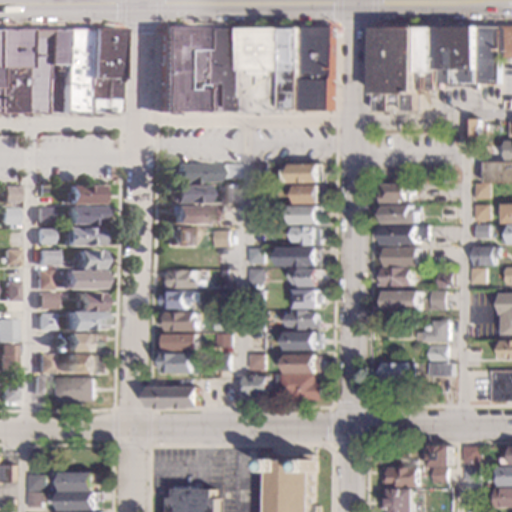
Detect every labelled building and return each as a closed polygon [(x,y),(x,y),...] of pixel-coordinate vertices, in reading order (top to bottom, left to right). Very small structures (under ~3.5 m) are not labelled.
[(511,57),(503,57),(504,26),(511,25),(511,57)] [(417,111),(402,111),(402,104),(391,104),(391,112),(376,112),(376,26),(418,26),(417,111)] [(479,84),(440,83),(440,26),(480,27),(479,84)] [(501,84),(481,83),(482,26),(502,26),(501,84)] [(436,91),(419,91),(419,27),(437,27),(436,91)] [(335,110),(243,109),(243,98),(241,98),(241,112),(212,111),(212,107),(198,107),(198,116),(154,115),(156,29),(242,30),(242,28),(303,29),(336,30),(335,110)] [(117,113),(60,114),(60,66),(42,66),(43,115),(0,115),(0,30),(116,29),(117,113)] [(482,135),(481,135),(481,142),(468,142),(468,119),(482,119),(482,135)] [(491,154),(483,154),(483,146),(491,146),(491,154)] [(511,182),(485,183),(485,163),(511,162),(511,182)] [(210,184),(191,183),(191,184),(178,184),(178,183),(169,183),(169,182),(164,182),(164,167),(168,167),(168,164),(210,165),(210,184)] [(269,179),(253,179),(253,164),(269,165),(269,179)] [(322,183),(292,183),(292,182),(285,182),(285,168),(292,168),(292,164),(322,164),(322,183)] [(234,179),(220,179),(220,165),(234,165),(234,179)] [(410,200),(405,200),(405,203),(381,202),(381,194),(383,194),(383,193),(385,193),(385,183),(410,184),(410,200)] [(490,199),(475,199),(475,184),(490,184),(490,199)] [(98,194),(102,194),(102,205),(64,205),(65,186),(98,186),(98,194)] [(204,205),(170,204),(170,203),(164,203),(164,192),(169,192),(169,186),(204,186),(204,205)] [(234,187),(234,204),(219,204),(219,186),(234,187)] [(327,204),(298,203),(298,193),(290,193),(290,186),(327,187),(327,204)] [(17,203),(1,203),(1,188),(17,188),(17,203)] [(269,200),(251,200),(251,189),(269,189),(269,200)] [(416,215),(420,215),(420,224),(386,223),(386,214),(381,214),(381,207),(386,207),(386,204),(416,205),(416,215)] [(491,221),(475,221),(474,205),(490,204),(491,221)] [(205,207),(205,225),(169,225),(169,216),(164,216),(165,208),(169,208),(169,206),(205,207)] [(323,208),(326,208),(326,218),(322,218),(322,225),(294,224),(294,223),(287,223),(287,207),(293,207),(293,206),(323,206),(323,208)] [(100,225),(60,225),(60,220),(62,220),(63,207),(101,207),(100,225)] [(49,224),(34,224),(34,208),(49,208),(49,224)] [(15,226),(0,226),(0,210),(15,210),(15,226)] [(267,226),(251,225),(252,211),(268,211),(267,226)] [(511,243),(511,242),(502,242),(502,227),(511,227),(511,225),(511,224),(511,243)] [(422,226),(431,226),(431,241),(421,241),(421,245),(381,244),(381,225),(422,225),(422,226)] [(490,225),(490,238),(476,238),(476,225),(490,225)] [(196,247),(169,247),(169,240),(167,240),(167,232),(168,232),(169,226),(196,227),(196,247)] [(318,239),(317,239),(317,246),(305,245),(305,242),(297,242),(297,236),(290,236),(290,227),(319,227),(318,239)] [(103,246),(62,245),(62,228),(103,229),(103,246)] [(49,246),(34,246),(34,230),(50,231),(49,246)] [(232,246),(216,246),(217,231),(232,231),(232,246)] [(496,247),(501,247),(501,259),(496,259),(496,266),(475,267),(475,246),(496,246),(496,247)] [(423,266),(388,266),(388,258),(381,258),(381,247),(423,248),(423,266)] [(321,256),(326,256),(326,266),(314,266),(314,268),(281,266),(281,248),(321,248),(321,256)] [(194,267),(161,267),(161,250),(167,250),(167,249),(194,249),(194,267)] [(266,264),(250,263),(251,249),(266,249),(266,264)] [(49,266),(33,265),(33,250),(49,250),(49,266)] [(17,265),(2,265),(2,251),(17,251),(17,265)] [(233,264),(217,264),(218,251),(233,251),(233,264)] [(102,269),(73,269),(73,267),(70,266),(70,261),(74,261),(74,253),(102,253),(102,269)] [(415,286),(384,286),(384,285),(379,285),(379,269),(384,269),(384,268),(415,268),(415,286)] [(265,283),(251,283),(251,269),(265,270),(265,283)] [(324,279),(321,279),(321,287),(302,286),(302,285),(293,285),(293,269),(324,269),(324,279)] [(486,284),(471,284),(471,269),(486,269),(486,284)] [(201,272),(209,272),(209,277),(210,277),(210,287),(202,287),(202,289),(165,288),(165,271),(171,271),(171,270),(201,271),(201,272)] [(49,271),(49,291),(33,291),(34,271),(49,271)] [(102,290),(60,289),(60,272),(62,272),(103,273),(102,290)] [(454,288),(438,288),(438,273),(454,273),(454,288)] [(17,302),(2,302),(2,283),(17,283),(17,302)] [(420,310),(408,310),(408,307),(402,307),(402,310),(391,310),(391,307),(383,307),(383,309),(378,309),(378,307),(376,307),(376,288),(420,288),(420,310)] [(320,295),(325,295),(325,304),(321,304),(321,308),(294,308),(294,298),(297,299),(297,289),(320,289),(320,295)] [(200,291),(200,303),(191,303),(191,309),(166,309),(166,290),(200,291)] [(447,291),(446,311),(431,310),(432,290),(447,291)] [(267,306),(251,305),(251,291),(267,291),(267,306)] [(53,299),(49,299),(49,308),(32,308),(32,292),(53,293),(53,299)] [(511,335),(505,335),(505,334),(501,334),(501,326),(505,326),(505,319),(502,319),(501,308),(500,308),(500,297),(501,297),(501,294),(511,293),(511,335)] [(100,312),(73,312),(73,309),(70,309),(70,303),(73,303),(74,294),(100,294),(100,312)] [(234,307),(218,307),(218,296),(234,297),(234,307)] [(323,330),(289,329),(290,314),(293,314),(293,310),(323,311),(323,330)] [(199,318),(201,318),(201,331),(186,331),(186,333),(177,333),(177,331),(168,331),(168,321),(163,321),(163,312),(168,313),(168,311),(199,311),(199,318)] [(102,329),(88,329),(88,331),(63,331),(63,313),(102,313),(102,329)] [(51,331),(35,331),(35,314),(51,314),(51,331)] [(232,330),(217,330),(217,316),(233,316),(232,330)] [(266,331),(251,331),(251,316),(266,316),(266,331)] [(450,321),(450,341),(425,341),(425,340),(422,340),(422,332),(434,332),(434,320),(450,321)] [(13,343),(0,343),(0,321),(13,321),(13,343)] [(320,350),(289,350),(289,342),(286,342),(286,332),(320,333),(320,350)] [(202,351),(167,350),(167,341),(164,341),(164,333),(202,333),(202,351)] [(98,352),(62,352),(62,334),(99,335),(98,352)] [(235,347),(218,347),(218,334),(235,334),(235,347)] [(511,360),(502,360),(502,340),(511,340),(511,360)] [(448,361),(430,361),(430,345),(448,345),(448,361)] [(13,372),(0,372),(0,346),(13,346),(13,372)] [(198,364),(203,364),(203,373),(162,372),(162,353),(198,353),(198,364)] [(319,360),(322,360),(322,373),(286,373),(286,364),(289,364),(289,354),(320,354),(319,360)] [(51,375),(34,375),(35,355),(51,355),(51,375)] [(98,364),(102,364),(102,373),(61,372),(62,355),(98,355),(98,364)] [(232,371),(218,371),(218,355),(232,355),(232,371)] [(267,370),(251,370),(251,355),(267,355),(267,370)] [(418,364),(417,380),(413,380),(413,382),(402,382),(401,383),(384,382),(384,363),(418,364)] [(455,376),(432,376),(432,363),(455,363),(455,376)] [(511,404),(492,404),(493,369),(511,369),(511,404)] [(319,382),(324,382),(324,400),(294,400),(294,395),(283,395),(283,389),(277,389),(278,374),(319,375),(319,382)] [(271,396),(261,395),(261,400),(248,400),(248,376),(271,376),(271,396)] [(46,395),(31,395),(31,377),(37,377),(46,377),(46,395)] [(99,401),(62,400),(62,378),(99,378),(99,401)] [(201,408),(192,408),(192,410),(179,409),(179,408),(171,408),(171,410),(158,409),(158,408),(151,408),(151,386),(201,386),(201,408)] [(14,401),(0,401),(0,387),(14,387),(14,401)] [(454,467),(432,467),(432,465),(427,465),(427,448),(433,448),(433,446),(454,446),(454,467)] [(482,447),(482,464),(464,464),(464,447),(482,447)] [(282,460),(316,461),(314,511),(265,511),(266,505),(270,505),(271,460),(269,460),(269,454),(282,455),(282,460)] [(0,466),(15,466),(15,482),(0,482),(0,466)] [(511,484),(499,485),(499,473),(501,472),(501,467),(511,467),(511,484)] [(422,487),(384,487),(384,468),(422,468),(422,487)] [(450,483),(435,483),(435,468),(450,468),(450,483)] [(482,481),(467,482),(467,468),(481,468),(482,481)] [(95,491),(63,491),(63,484),(59,484),(59,474),(63,474),(63,472),(95,472),(95,491)] [(45,491),(28,491),(29,474),(42,474),(45,474),(45,491)] [(511,507),(498,507),(498,488),(511,487),(511,507)] [(216,499),(221,499),(220,511),(170,511),(171,498),(176,498),(177,489),(216,489),(216,499)] [(416,511),(392,511),(385,511),(385,494),(392,494),(392,489),(417,489),(416,511)] [(49,503),(43,503),(43,508),(28,507),(28,492),(49,493),(49,503)] [(99,510),(62,510),(62,492),(98,492),(99,510)]
